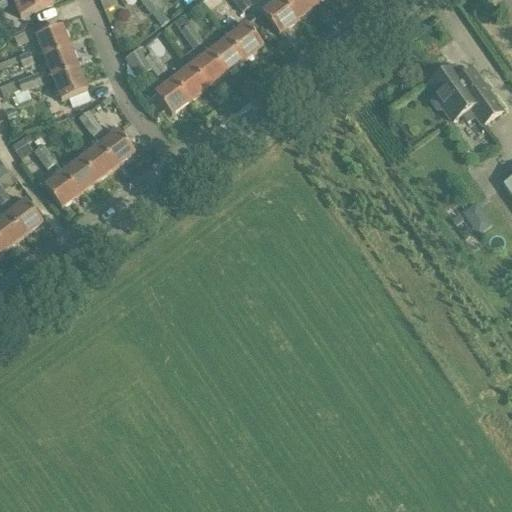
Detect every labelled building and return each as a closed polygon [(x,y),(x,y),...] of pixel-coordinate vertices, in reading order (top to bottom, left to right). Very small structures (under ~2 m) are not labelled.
[(0,0),(0,12),(8,10),(4,0),(0,0)] [(12,0),(21,21),(54,9),(50,0),(12,0)] [(145,9),(154,3),(151,0),(139,0),(139,1),(145,9)] [(251,9),(245,0),(236,7),(242,16),(251,9)] [(298,24),(316,11),(307,0),(283,0),(281,2),(298,24)] [(307,0),(316,11),(329,0),(307,0)] [(279,39),(298,24),(281,2),(262,16),(279,39)] [(160,11),(154,3),(145,10),(152,18),(159,12),(160,11)] [(161,30),(168,24),(159,12),(152,18),(161,30)] [(183,20),(173,27),(193,53),(203,46),(183,20)] [(245,65),(263,51),(246,28),(228,42),(245,65)] [(45,63),(71,52),(63,31),(37,41),(45,63)] [(227,78),(245,65),(228,42),(210,56),(227,78)] [(54,84),(80,73),(71,52),(45,63),(54,84)] [(144,63),(147,61),(142,53),(126,63),(136,80),(150,71),(144,63)] [(23,72),(33,68),(29,56),(19,60),(21,65),(23,72)] [(147,61),(144,63),(150,71),(151,72),(161,64),(154,56),(147,61)] [(209,92),(227,78),(210,56),(192,70),(209,92)] [(0,73),(21,65),(19,60),(0,67),(0,73)] [(191,70),(185,62),(177,68),(184,76),(174,83),(191,106),(209,92),(192,70),(191,70)] [(167,73),(161,64),(151,72),(157,81),(167,73)] [(502,117),(479,84),(473,75),(461,83),(453,72),(428,90),(436,100),(433,102),(433,106),(437,112),(441,114),(444,112),(454,126),(463,120),(468,126),(477,120),(483,130),(502,117)] [(62,105),(88,95),(80,73),(54,84),(62,105)] [(28,81),(32,92),(42,88),(38,77),(28,81)] [(31,93),(32,92),(28,81),(27,82),(18,85),(17,84),(0,91),(0,93),(3,101),(14,97),(15,99),(27,94),(31,93)] [(172,120),(181,113),(191,106),(174,83),(155,98),(172,120)] [(16,109),(31,103),(28,95),(27,94),(15,99),(15,100),(13,101),(16,109)] [(88,133),(96,126),(89,116),(81,123),(88,133)] [(101,149),(100,149),(117,172),(136,158),(119,135),(109,142),(102,133),(96,126),(88,133),(93,139),(101,149)] [(29,139),(12,150),(16,155),(32,144),(29,139)] [(28,149),(18,156),(23,162),(33,155),(28,149)] [(44,149),(34,156),(46,174),(56,167),(44,149)] [(99,185),(117,172),(100,149),(82,163),(99,185)] [(81,199),(99,185),(82,163),(64,177),(81,199)] [(0,181),(8,175),(0,164),(0,181)] [(64,177),(46,190),(63,213),(81,199),(64,177)] [(0,208),(8,219),(25,241),(44,227),(27,205),(17,212),(9,202),(5,196),(3,194),(0,196),(0,208)] [(474,208),(463,216),(478,237),(489,230),(474,208)] [(460,218),(453,224),(457,229),(464,224),(460,218)] [(0,245),(7,254),(25,241),(8,219),(0,224),(0,245)]
